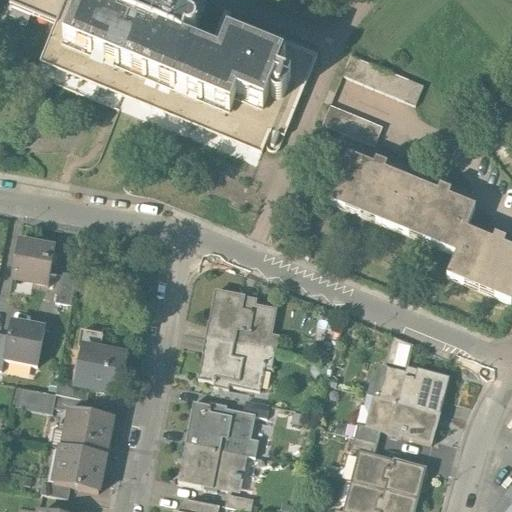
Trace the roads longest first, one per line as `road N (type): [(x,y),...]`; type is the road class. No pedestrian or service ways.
road 1 (residential): [(190,242),(510,364)]
road 2 (unknown): [(262,269),(324,79),(370,0)]
road 3 (residential): [(131,511),(190,242)]
road 4 (residential): [(0,201),(147,226),(190,242)]
road 5 (residential): [(459,511),(478,437),(510,364)]
